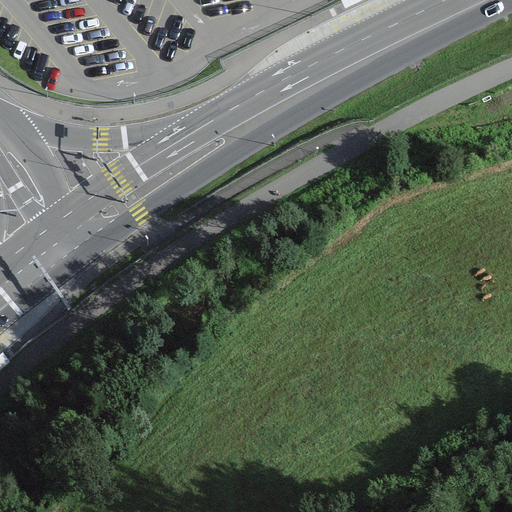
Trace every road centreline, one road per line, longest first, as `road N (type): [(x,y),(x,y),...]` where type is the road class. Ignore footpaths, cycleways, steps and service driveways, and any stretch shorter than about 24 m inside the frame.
road 1 (unclassified): [(511,69),(381,135),(190,250),(0,397)]
road 2 (primary): [(486,0),(259,116),(0,294)]
road 3 (unknown): [(227,137),(127,159),(17,158)]
